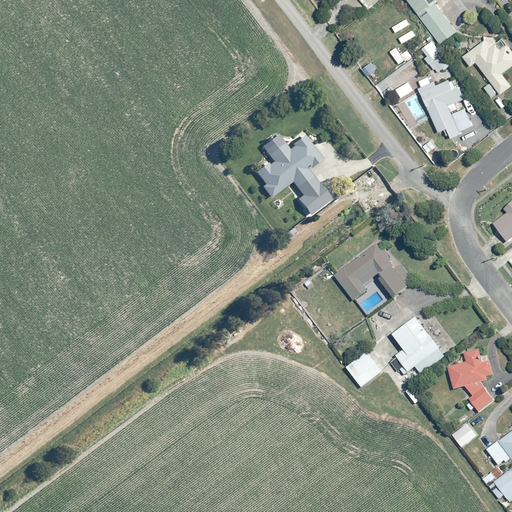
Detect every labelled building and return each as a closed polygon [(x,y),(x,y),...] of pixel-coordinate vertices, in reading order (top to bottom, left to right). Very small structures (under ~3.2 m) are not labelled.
[(435,1),(436,0),(409,0),(416,9),(441,43),(457,31),(435,1)] [(491,35),(464,56),(471,65),(477,61),(501,93),(511,85),(511,84),(503,72),(511,65),(511,49),(508,44),(502,49),(501,47),(491,35)] [(448,63),(434,40),(422,47),(428,57),(426,58),(435,72),(448,63)] [(401,53),(396,46),(390,50),(400,64),(412,55),(407,49),(401,53)] [(465,108),(462,109),(458,101),(466,98),(455,74),(434,83),(421,89),(440,131),(447,128),(454,144),(468,138),(464,129),(473,125),(465,108)] [(324,158),(303,130),(294,137),(297,140),(294,142),(292,139),(285,144),(282,139),(265,151),(271,160),(256,171),(265,184),(263,186),(271,198),(292,182),(302,195),(298,199),(310,216),(332,199),(309,169),(324,158)] [(511,202),(505,208),(508,212),(493,224),(508,242),(511,238),(511,202)] [(388,246),(383,239),(335,274),(355,300),(369,289),(365,284),(378,275),(395,297),(409,286),(407,283),(412,279),(401,265),(397,268),(383,250),(388,246)] [(446,355),(417,316),(394,333),(405,349),(397,355),(405,366),(402,369),(405,374),(416,366),(421,373),(446,355)] [(483,362),(479,348),(465,352),(467,360),(448,365),(455,389),(466,386),(473,396),(470,398),(473,402),(468,406),(471,410),(476,406),(480,411),(495,400),(481,381),(495,377),(490,360),(483,362)] [(384,371),(369,351),(348,366),(363,386),(384,371)] [(478,435),(468,423),(453,434),(462,447),(478,435)] [(511,430),(488,449),(499,465),(505,460),(507,463),(511,459),(511,430)] [(489,486),(504,475),(498,468),(484,479),(489,486)] [(511,468),(504,475),(489,486),(499,498),(505,494),(511,501),(511,500),(511,468)]
